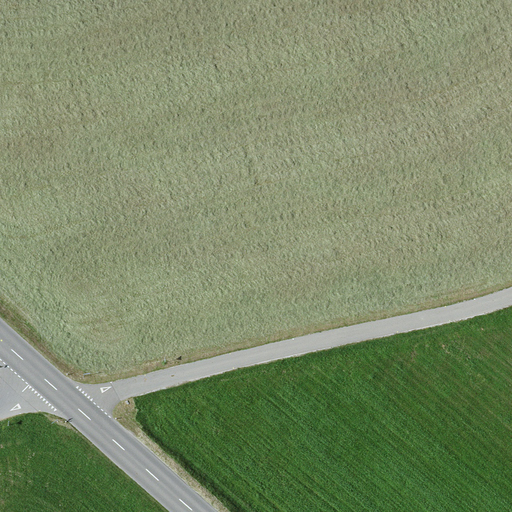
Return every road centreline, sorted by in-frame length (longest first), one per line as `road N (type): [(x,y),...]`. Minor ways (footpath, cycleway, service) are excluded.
road 1 (unclassified): [(55,392),(476,303),(511,288)]
road 2 (tertiary): [(189,511),(55,392)]
